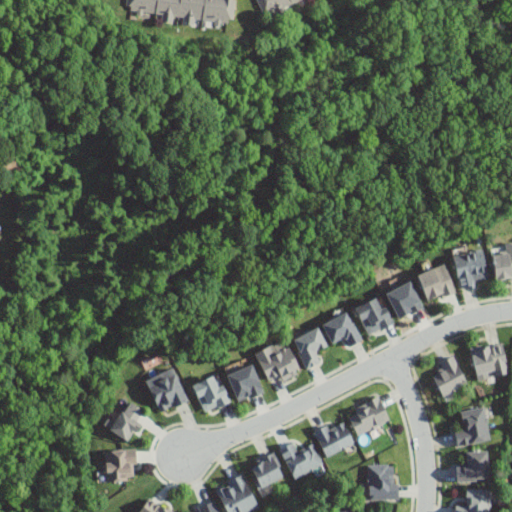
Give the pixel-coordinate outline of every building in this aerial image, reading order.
[(125,0),(125,5),(129,5),(129,9),(161,13),(160,21),(172,22),(172,15),(183,17),(183,24),(193,25),(193,18),(214,21),(213,26),(219,26),(220,22),(227,23),(228,19),(232,19),(234,0),(125,0)] [(300,0),(258,0),(264,15),(300,0)] [(493,255),(496,281),(511,279),(511,243),(505,244),(506,254),(493,255)] [(489,283),(483,251),(454,256),(460,288),(489,283)] [(417,275),(429,302),(455,291),(444,264),(417,275)] [(384,294),(397,318),(421,305),(408,281),(384,294)] [(355,309),(369,336),(392,324),(378,297),(355,309)] [(345,338),(348,347),(359,342),(348,314),(323,323),(331,344),(345,338)] [(315,352),(326,346),(317,328),(293,340),(307,369),(320,363),(315,352)] [(255,357),(270,381),(280,375),(283,380),(300,369),(281,339),(255,357)] [(508,372),(502,344),(472,349),(478,378),(508,372)] [(467,384),(453,356),(440,363),(444,372),(434,377),(443,396),(467,384)] [(224,376),(235,401),(261,390),(250,364),(224,376)] [(187,401),(172,369),(146,381),(161,413),(187,401)] [(229,402),(216,375),(192,386),(205,413),(229,402)] [(354,409),(357,416),(351,419),(359,436),(390,420),(378,397),(354,409)] [(146,414),(129,402),(110,431),(127,442),(146,414)] [(463,431),(457,431),(457,445),(487,444),(486,411),(463,412),(463,431)] [(354,444),(341,420),(315,435),(328,458),(354,444)] [(314,447),(297,454),(293,444),(281,449),(294,478),(322,466),(314,447)] [(106,482),(136,481),(135,452),(106,452),(106,482)] [(467,466),(457,466),(458,482),(489,481),(488,453),(467,453),(467,466)] [(260,489),(284,479),(274,456),(250,467),(260,489)] [(369,501),(395,501),(395,466),(369,466),(369,501)] [(249,511),(259,507),(243,476),(216,489),(227,511),(249,511)] [(456,506),(455,511),(488,511),(490,491),(467,490),(467,507),(456,506)] [(169,511),(153,498),(140,511),(169,511)] [(216,511),(213,503),(198,509),(199,511),(216,511)]
